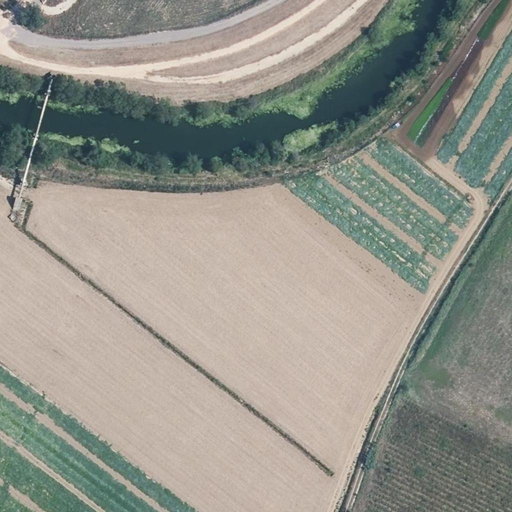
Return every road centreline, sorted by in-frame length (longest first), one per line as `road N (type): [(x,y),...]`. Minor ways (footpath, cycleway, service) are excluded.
road 1 (track): [(511,182),(407,357),(349,511)]
road 2 (track): [(42,38),(196,72),(251,65),(302,41),(346,0)]
